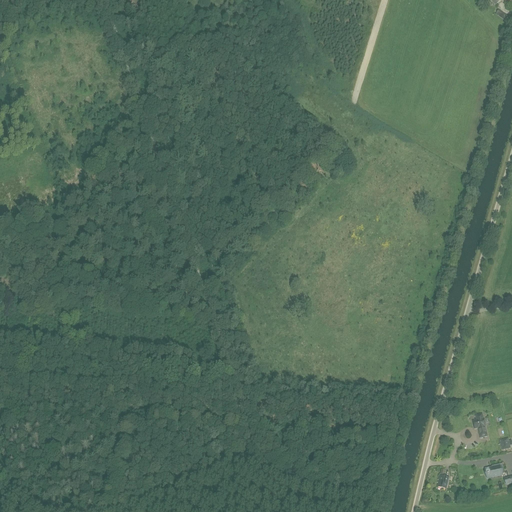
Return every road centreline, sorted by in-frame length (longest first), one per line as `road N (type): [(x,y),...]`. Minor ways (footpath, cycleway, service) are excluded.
road 1 (track): [(103,0),(245,411),(0,390)]
road 2 (unclassified): [(416,511),(511,162)]
road 3 (track): [(406,423),(245,411)]
road 4 (track): [(320,199),(206,294)]
